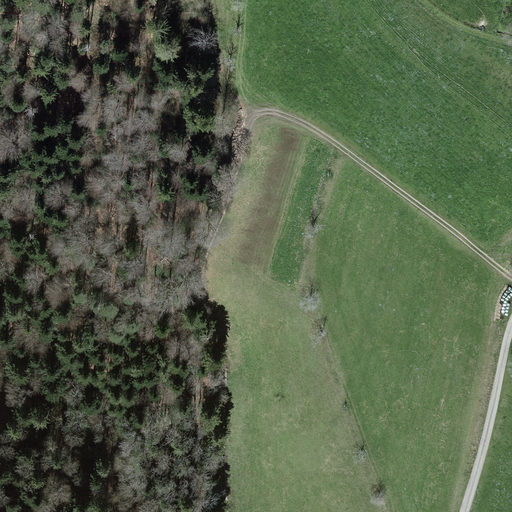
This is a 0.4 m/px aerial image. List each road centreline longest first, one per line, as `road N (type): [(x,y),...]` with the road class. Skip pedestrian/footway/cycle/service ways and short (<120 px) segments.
road 1 (track): [(511,276),(327,135),(254,108)]
road 2 (unclassified): [(511,324),(464,511)]
